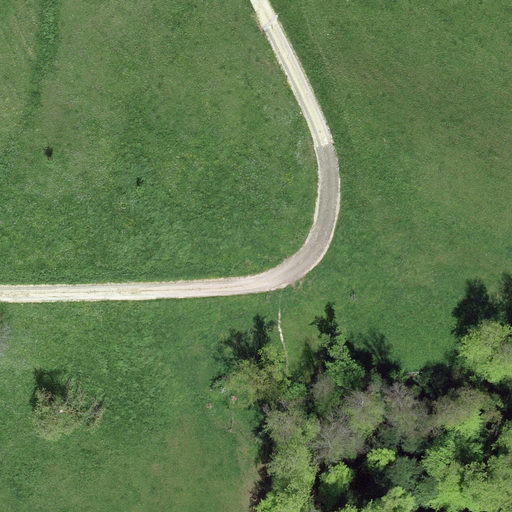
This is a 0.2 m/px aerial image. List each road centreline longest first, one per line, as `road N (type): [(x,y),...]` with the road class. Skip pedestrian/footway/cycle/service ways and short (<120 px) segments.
road 1 (track): [(274,281),(307,266),(337,209),(320,127),(260,0)]
road 2 (track): [(0,293),(274,281)]
